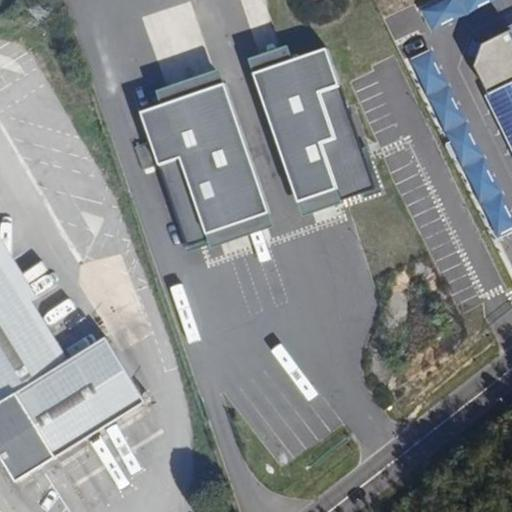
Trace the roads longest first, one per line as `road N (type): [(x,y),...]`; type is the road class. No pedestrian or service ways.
road 1 (unknown): [(0,179),(75,311),(119,325),(145,353),(158,388),(166,497)]
road 2 (tertiary): [(511,364),(323,511)]
